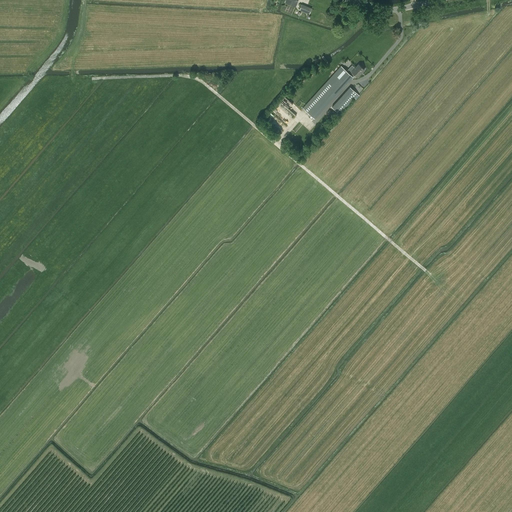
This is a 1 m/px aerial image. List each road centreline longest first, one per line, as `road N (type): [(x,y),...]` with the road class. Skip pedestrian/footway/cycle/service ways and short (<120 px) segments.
road 1 (track): [(428,268),(197,74),(97,75)]
road 2 (track): [(278,140),(304,112),(315,121),(355,78),(366,79),(404,36),(401,7)]
